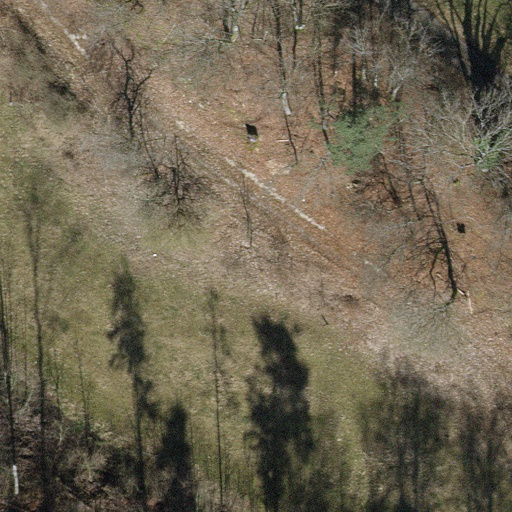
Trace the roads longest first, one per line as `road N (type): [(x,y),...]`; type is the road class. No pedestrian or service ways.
road 1 (track): [(511,381),(101,67),(45,0)]
road 2 (track): [(511,80),(405,0)]
